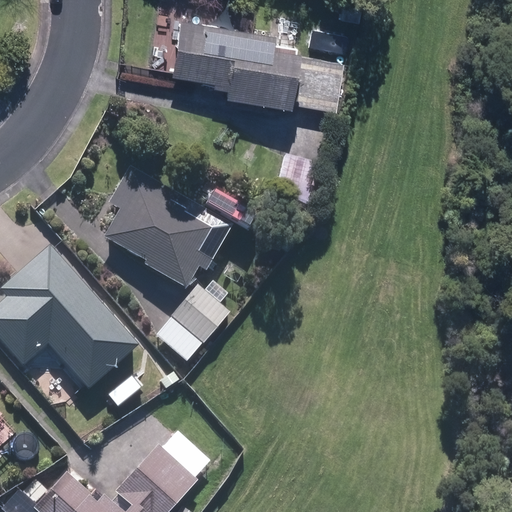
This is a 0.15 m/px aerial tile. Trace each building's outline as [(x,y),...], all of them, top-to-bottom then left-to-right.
[(168,77),(226,86),(224,101),(289,111),(290,105),(335,112),(343,61),(273,50),(275,35),(177,19),(168,77)] [(107,204),(119,211),(101,241),(186,290),(205,256),(195,250),(208,228),(168,205),(174,194),(128,167),(107,204)] [(137,348),(50,247),(38,257),(0,290),(0,292),(7,301),(0,306),(0,342),(23,369),(48,347),(87,391),(137,348)] [(228,315),(197,288),(155,336),(187,363),(228,315)] [(134,375),(107,397),(117,409),(144,387),(134,375)] [(210,463),(176,432),(161,448),(195,479),(210,463)] [(171,511),(199,482),(195,479),(161,448),(158,445),(114,493),(131,508),(127,511),(120,511),(104,498),(98,504),(66,475),(49,494),(34,480),(22,494),(18,490),(0,510),(2,511),(171,511)]
